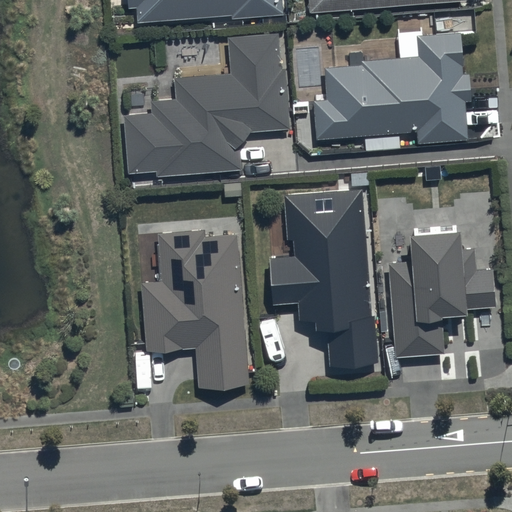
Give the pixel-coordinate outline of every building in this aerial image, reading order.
[(139,22),(231,15),(232,20),(283,16),(281,0),(128,0),(129,7),(138,6),(139,22)] [(309,0),(310,13),(461,0),(309,0)] [(157,170),(158,176),(243,170),(241,145),(252,132),(291,129),(287,67),(281,68),(278,32),(229,36),(232,74),(176,78),(177,99),(152,101),(153,112),(126,114),(130,172),(157,170)] [(418,56),(363,61),(363,53),(349,54),(350,66),(324,68),(327,98),(312,100),(315,141),(364,137),(365,152),(400,148),(399,134),(416,132),(417,144),(469,139),(465,101),(471,101),(468,73),(464,73),(460,32),(416,36),(418,56)] [(327,327),(328,363),(377,362),(376,316),(371,316),(362,189),(284,195),(287,239),(292,239),(293,256),(270,258),(273,303),(298,301),(299,318),(308,317),(308,321),(314,320),(315,328),(327,327)] [(403,223),(405,260),(388,262),(395,356),(445,354),(444,325),(475,324),(474,311),(494,310),(493,269),(469,271),(464,217),(403,223)] [(196,348),(198,385),(247,382),(237,235),(205,237),(205,229),(158,232),(161,281),(142,282),(147,352),(196,348)]
